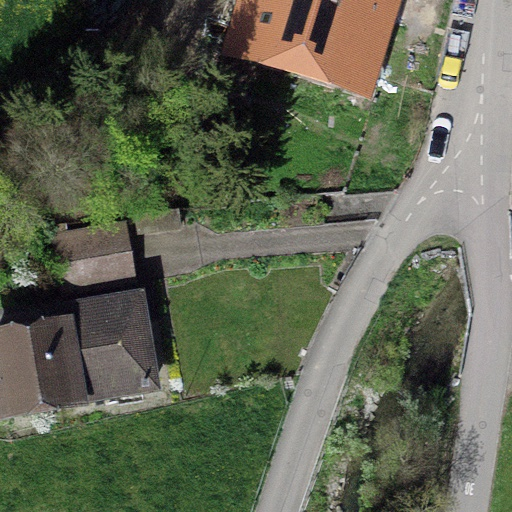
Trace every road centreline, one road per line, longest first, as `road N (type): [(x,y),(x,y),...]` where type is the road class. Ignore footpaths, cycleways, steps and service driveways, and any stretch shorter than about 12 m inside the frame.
road 1 (residential): [(275,511),(363,286),(417,208),(481,167)]
road 2 (residential): [(481,167),(488,351),(469,511)]
road 3 (residential): [(495,0),(481,167)]
